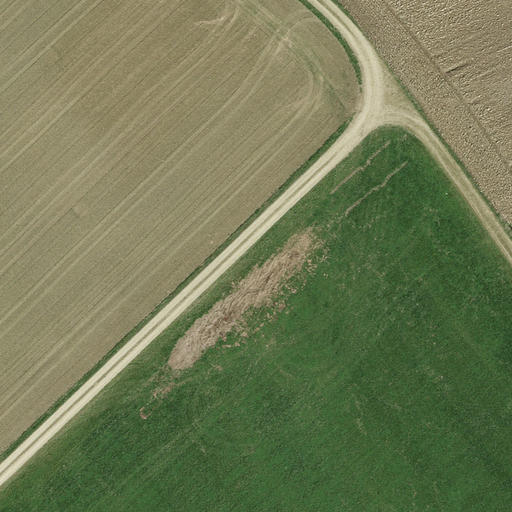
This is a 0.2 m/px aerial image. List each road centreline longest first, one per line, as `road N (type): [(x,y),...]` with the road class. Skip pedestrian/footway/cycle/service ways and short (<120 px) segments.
road 1 (track): [(0,474),(357,134),(381,92),(366,48),(316,0)]
road 2 (track): [(381,92),(511,258)]
